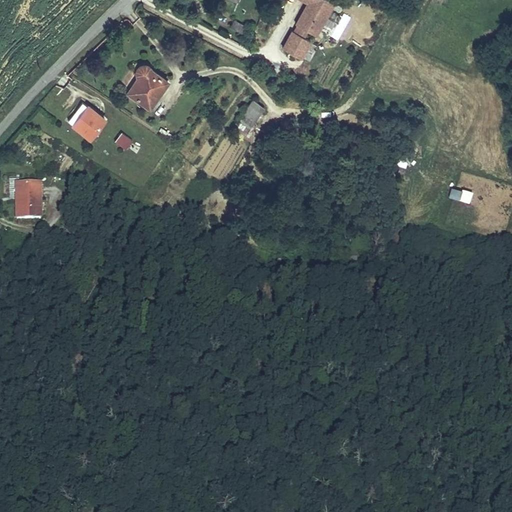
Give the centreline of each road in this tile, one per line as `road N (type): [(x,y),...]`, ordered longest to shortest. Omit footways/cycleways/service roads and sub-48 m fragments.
road 1 (unclassified): [(125,0),(0,128)]
road 2 (unknown): [(168,0),(306,85)]
